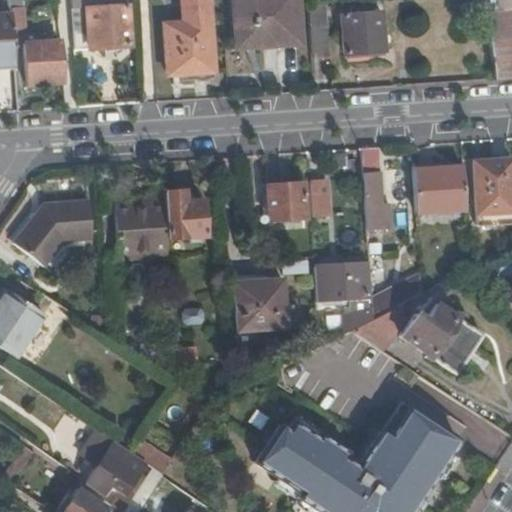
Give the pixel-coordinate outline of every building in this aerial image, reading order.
[(68,0),(70,15),(71,36),(72,52),(129,48),(126,8),(111,8),(110,0),(68,0)] [(177,0),(179,26),(160,27),(163,77),(183,76),(183,83),(209,81),(203,0),(177,0)] [(293,0),(232,0),(236,47),(296,43),(293,0)] [(306,0),(310,56),(328,55),(324,0),(306,0)] [(511,8),(510,0),(484,0),(492,81),(511,79),(511,8)] [(363,14),(341,17),(343,58),(383,54),(380,13),(383,13),(382,7),(363,9),(363,14)] [(0,18),(0,68),(12,68),(9,18),(0,18)] [(60,86),(57,44),(21,46),(24,88),(60,86)] [(380,144),(364,146),(369,225),(391,224),(390,202),(382,202),(380,144)] [(511,157),(475,159),(477,210),(478,210),(511,208),(511,157)] [(465,164),(416,166),(418,208),(466,206),(465,164)] [(315,214),(330,213),(329,179),(313,179),(315,214)] [(307,214),(305,181),(269,184),(271,216),(307,214)] [(165,189),(165,191),(168,236),(207,233),(203,198),(187,199),(186,187),(165,189)] [(117,199),(121,254),(170,251),(168,236),(165,191),(148,192),(148,197),(117,199)] [(90,198),(47,201),(17,239),(46,261),(64,236),(95,234),(90,198)] [(307,258),(282,260),(283,274),(308,272),(307,258)] [(366,262),(315,265),(317,299),(349,297),(350,301),(369,300),(366,262)] [(420,273),(393,276),(396,305),(422,292),(420,273)] [(393,276),(372,277),(374,303),(375,315),(392,307),(396,305),(393,276)] [(284,325),(281,277),(233,279),(235,327),(284,325)] [(0,345),(19,357),(47,314),(6,288),(0,296),(0,345)] [(400,333),(456,373),(482,334),(437,302),(426,319),(415,312),(400,333)] [(374,303),(343,313),(344,332),(352,327),(375,315),(374,303)] [(392,307),(375,315),(352,327),(383,348),(405,316),(392,307)] [(201,309),(181,312),(184,327),(203,324),(201,309)] [(104,314),(93,315),(94,327),(105,326),(104,314)] [(198,345),(176,346),(177,366),(200,364),(198,345)] [(176,368),(167,361),(160,371),(170,378),(176,368)] [(381,425),(388,430),(406,406),(399,401),(381,425)] [(407,511),(458,436),(408,403),(389,432),(381,426),(357,463),(341,452),(344,448),(319,431),(316,436),(291,419),(286,427),(279,422),(254,459),(300,490),(297,494),(323,511),(407,511)] [(139,437),(131,451),(143,459),(152,465),(163,472),(169,462),(172,458),(139,437)] [(111,482),(123,490),(143,459),(131,451),(114,440),(88,480),(104,492),(111,482)] [(10,460),(15,463),(4,479),(12,485),(27,462),(22,459),(26,453),(18,448),(10,460)] [(163,472),(152,465),(123,510),(125,511),(137,511),(156,483),(162,473),(163,472)] [(162,473),(156,483),(179,500),(186,489),(162,473)] [(105,511),(108,508),(79,487),(61,511),(105,511)]
